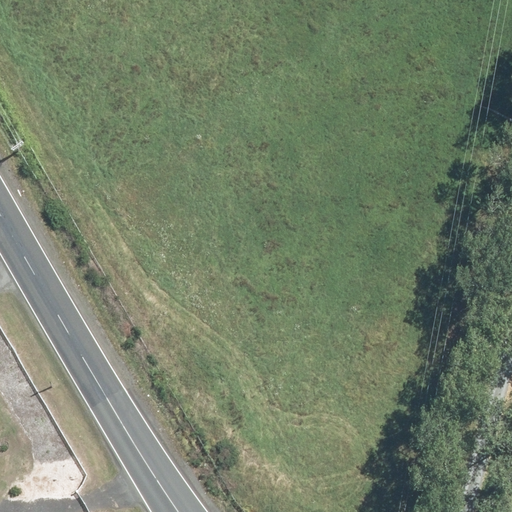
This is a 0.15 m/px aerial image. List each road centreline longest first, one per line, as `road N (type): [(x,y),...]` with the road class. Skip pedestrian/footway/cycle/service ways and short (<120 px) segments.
road 1 (tertiary): [(0,212),(178,511)]
road 2 (unknown): [(446,511),(453,449),(511,216)]
